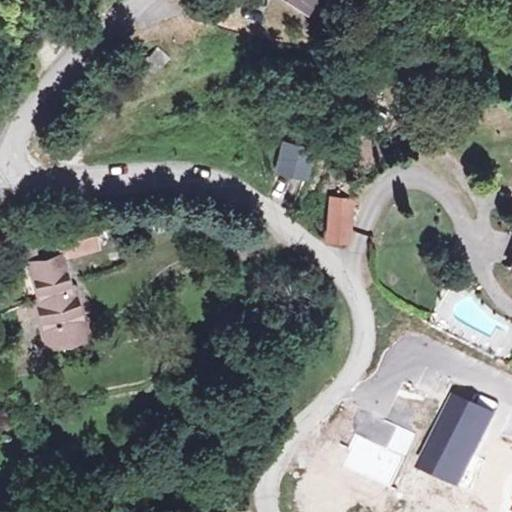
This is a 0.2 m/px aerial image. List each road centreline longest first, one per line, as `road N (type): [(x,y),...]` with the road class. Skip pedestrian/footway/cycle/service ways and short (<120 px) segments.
road 1 (residential): [(11,164),(88,180),(162,170),(226,179),(315,245),(357,289),(366,328),(359,363),(282,450),(271,475),(270,511)]
road 2 (residential): [(140,0),(39,100),(11,164)]
